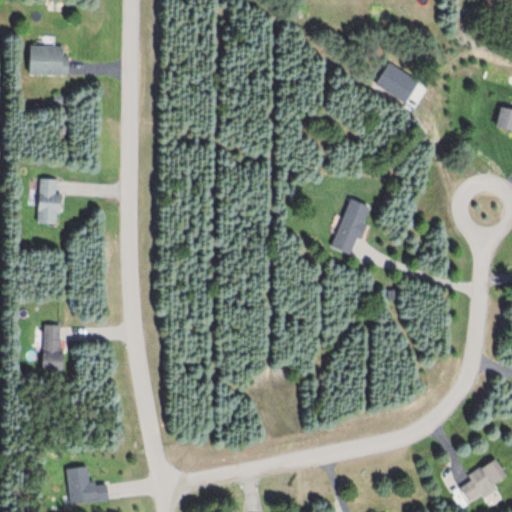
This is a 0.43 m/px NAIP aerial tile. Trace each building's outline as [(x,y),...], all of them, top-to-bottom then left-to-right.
[(29,74),(71,74),(71,46),(29,46),(29,74)] [(511,131),(511,108),(502,106),(498,129),(511,131)] [(64,195),(57,194),(58,178),(39,178),(37,222),(62,223),(64,195)] [(332,245),(355,254),(375,206),(353,197),(332,245)] [(65,370),(66,325),(43,325),(43,370),(65,370)] [(468,502),(511,474),(499,456),(456,485),(468,502)] [(66,468),(69,503),(113,498),(111,482),(92,484),(90,466),(66,468)]
